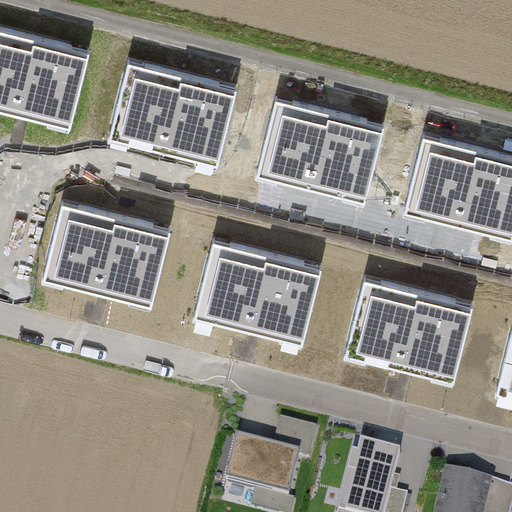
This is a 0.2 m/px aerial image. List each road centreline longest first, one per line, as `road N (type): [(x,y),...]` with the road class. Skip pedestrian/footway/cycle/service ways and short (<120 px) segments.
road 1 (residential): [(511,448),(0,316)]
road 2 (unclassified): [(511,123),(15,0)]
